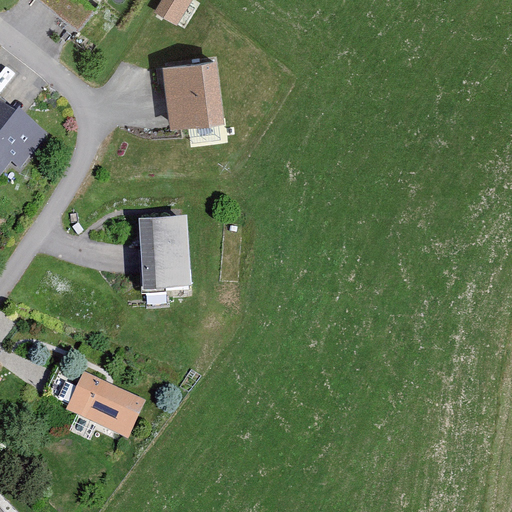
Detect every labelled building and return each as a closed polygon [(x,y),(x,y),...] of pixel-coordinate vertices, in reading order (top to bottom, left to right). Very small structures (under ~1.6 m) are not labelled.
[(92,11),(77,0),(32,0),(76,33),(92,11)] [(191,0),(158,0),(152,12),(178,26),(191,0)] [(203,55),(153,62),(162,126),(212,119),(203,55)] [(42,136),(0,106),(0,162),(16,173),(42,136)] [(188,225),(142,228),(147,297),(193,294),(188,225)] [(137,400),(70,371),(53,410),(120,439),(137,400)]
